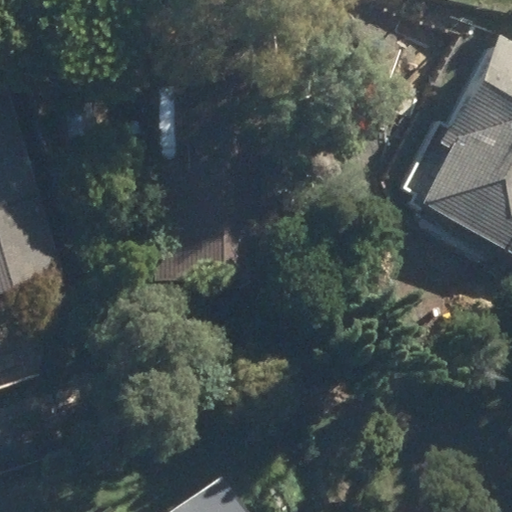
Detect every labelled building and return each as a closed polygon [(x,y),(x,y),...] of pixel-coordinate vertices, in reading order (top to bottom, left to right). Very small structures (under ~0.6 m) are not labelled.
[(450,150),(419,207),(511,258),(511,47),(495,38),(437,144),(450,150)] [(2,86),(0,86),(0,290),(58,273),(2,86)] [(151,90),(151,281),(274,281),(274,91),(151,90)] [(144,201),(85,203),(86,235),(146,233),(144,201)] [(339,352),(334,327),(298,334),(303,359),(339,352)] [(233,511),(216,486),(176,511),(233,511)]
